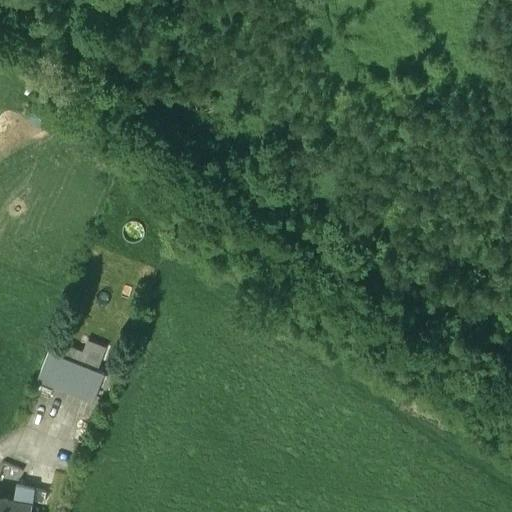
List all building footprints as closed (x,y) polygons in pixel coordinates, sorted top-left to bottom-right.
[(86,352),(54,340),(38,377),(94,400),(105,371),(82,362),(86,352)] [(22,467),(11,463),(7,474),(18,478),(22,467)] [(46,468),(40,466),(36,482),(43,484),(46,468)] [(35,488),(19,485),(16,500),(32,503),(35,488)] [(16,500),(0,496),(0,511),(30,511),(32,503),(16,500)]
